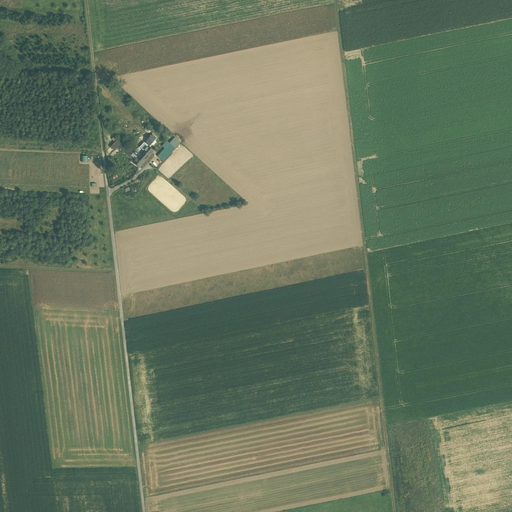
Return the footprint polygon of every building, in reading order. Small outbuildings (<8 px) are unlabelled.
[(146,142),(149,145),(156,138),(153,135),(146,142)] [(174,138),(158,156),(163,161),(180,143),(174,138)] [(115,151),(121,144),(117,140),(110,147),(115,151)] [(130,157),(133,153),(123,144),(120,148),(130,157)] [(136,150),(146,159),(154,151),(148,146),(143,150),(139,146),(136,150)] [(139,167),(146,159),(136,150),(133,153),(137,157),(133,161),(139,167)]
